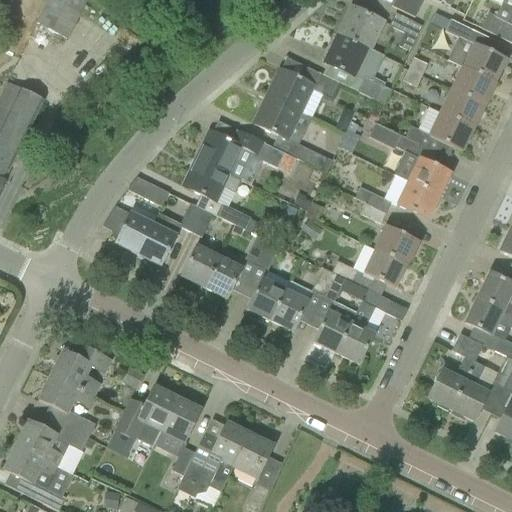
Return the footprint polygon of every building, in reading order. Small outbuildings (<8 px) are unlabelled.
[(49,0),(78,16),(86,0),(49,0)] [(414,20),(420,8),(402,0),(395,0),(391,8),(414,20)] [(402,0),(420,8),(423,0),(402,0)] [(441,0),(441,2),(444,4),(444,6),(449,9),(454,0),(441,0)] [(511,0),(504,0),(495,19),(487,35),(511,46),(511,27),(507,25),(511,15),(511,0)] [(337,37),(369,52),(383,24),(351,9),(337,37)] [(404,36),(403,36),(398,49),(409,54),(421,29),(394,16),(388,28),(404,36)] [(487,35),(495,19),(488,16),(480,31),(487,35)] [(382,58),(369,53),(369,52),(337,37),(324,65),(356,81),(357,78),(363,81),(356,95),(383,108),(390,93),(370,84),(382,58)] [(462,71),(494,86),(504,64),(505,64),(506,63),(474,47),(462,71)] [(421,79),(427,68),(413,61),(408,73),(421,79)] [(299,81),(279,72),(266,99),(311,121),(322,98),(330,102),(338,86),(305,70),(299,81)] [(451,93),(483,108),(494,86),(462,71),(451,93)] [(416,91),(421,79),(408,73),(402,85),(416,91)] [(4,181),(42,103),(6,85),(0,97),(0,192),(5,182),(4,181)] [(483,108),(451,93),(440,116),(472,131),(483,108)] [(277,138),(271,150),(283,156),(325,177),(331,164),(298,148),(311,121),(266,99),(253,127),(277,138)] [(435,155),(440,145),(461,155),(462,153),(461,153),(472,131),(440,116),(429,139),(410,130),(405,141),(418,148),(435,155)] [(344,134),(349,122),(340,118),(335,129),(344,134)] [(394,178),(439,200),(450,176),(413,158),(418,148),(405,141),(360,120),(356,128),(370,135),(368,139),(391,151),(392,149),(404,155),(394,178)] [(340,147),(352,153),(361,132),(349,126),(340,147)] [(276,171),(283,156),(271,150),(238,134),(232,145),(208,134),(195,161),(240,183),(250,188),(261,164),(276,171)] [(182,189),(217,205),(224,190),(235,195),(240,183),(195,161),(182,189)] [(396,208),(427,223),(439,200),(394,178),(393,179),(407,185),(396,208)] [(168,196),(149,187),(136,180),(126,193),(161,210),(168,196)] [(390,205),(359,190),(354,201),(385,216),(390,205)] [(292,207),(299,210),(303,203),(305,199),(297,196),(292,207)] [(385,216),(354,201),(365,207),(360,217),(380,227),(385,216)] [(312,205),(305,219),(315,225),(322,211),(312,205)] [(178,230),(189,235),(201,212),(195,209),(189,206),(178,230)] [(133,208),(129,217),(114,246),(137,257),(151,228),(156,220),(133,208)] [(217,219),(234,228),(243,232),(244,233),(249,221),(227,210),(222,208),(217,219)] [(189,235),(201,240),(211,218),(220,221),(214,234),(227,240),(232,227),(234,228),(217,219),(201,212),(189,235)] [(307,224),(301,233),(312,241),(319,232),(307,224)] [(151,228),(137,257),(160,269),(174,240),(151,228)] [(406,268),(417,245),(385,229),(374,253),(406,268)] [(511,229),(499,254),(511,260),(511,229)] [(260,230),(255,239),(267,245),(277,251),(282,242),(260,230)] [(254,271),(267,245),(255,239),(242,266),(254,271)] [(246,312),(269,323),(284,294),(288,285),(267,275),(278,251),(277,251),(267,245),(254,271),(264,276),(246,312)] [(331,276),(333,277),(345,282),(352,286),(352,285),(357,274),(394,292),(406,268),(374,253),(373,254),(363,249),(352,272),(337,265),(331,276)] [(180,279),(203,290),(218,261),(195,250),(180,279)] [(203,290),(226,302),(241,272),(218,261),(203,290)] [(312,295),(322,299),(333,277),(331,276),(321,272),(311,294),(312,294),(312,295)] [(511,287),(489,276),(477,301),(511,317),(511,287)] [(334,305),(345,282),(333,277),(322,299),(332,305),(312,345),(335,356),(355,316),(334,305)] [(360,305),(355,316),(335,356),(358,367),(373,338),(363,333),(374,311),(384,316),(389,304),(366,293),(360,305)] [(292,334),(306,305),(284,294),(269,323),(292,334)] [(464,326),(490,338),(497,324),(511,330),(511,317),(477,301),(464,326)] [(454,380),(441,374),(427,401),(450,413),(474,365),(482,348),(459,337),(450,354),(463,360),(454,380)] [(493,354),(505,360),(511,363),(511,347),(499,341),(493,354)] [(72,359),(62,354),(50,379),(92,400),(97,390),(83,383),(89,369),(95,372),(101,359),(78,348),(72,359)] [(503,391),(511,372),(511,363),(505,360),(486,396),(497,401),(503,391)] [(474,365),(450,413),(473,424),(487,397),(474,390),(484,370),(474,365)] [(511,372),(503,391),(511,395),(511,372)] [(136,390),(141,380),(128,373),(123,384),(136,390)] [(92,400),(50,379),(38,403),(66,417),(73,403),(87,410),(92,400)] [(161,433),(176,402),(153,390),(143,411),(129,404),(114,435),(134,445),(135,442),(151,450),(152,448),(153,448),(161,433)] [(176,402),(161,433),(184,444),(199,413),(176,402)] [(494,435),(511,443),(511,408),(508,407),(494,435)] [(64,429),(88,441),(95,428),(71,416),(64,429)] [(27,425),(15,449),(59,470),(70,446),(82,451),(88,441),(64,429),(58,443),(54,441),(55,438),(27,425)] [(220,496),(233,470),(249,438),(225,427),(217,443),(204,436),(194,457),(218,469),(207,490),(220,496)] [(258,483),(245,511),(246,511),(258,511),(281,466),(280,466),(277,471),(264,465),(272,450),(249,438),(233,470),(258,483)] [(59,470),(15,449),(3,473),(31,487),(32,486),(35,488),(29,500),(53,511),(59,511),(64,502),(61,501),(47,493),(59,470)] [(194,457),(183,451),(178,460),(171,474),(182,479),(194,457)] [(218,469),(194,457),(182,479),(176,492),(193,501),(195,497),(205,496),(207,490),(218,469)] [(101,510),(111,511),(115,511),(118,497),(104,495),(101,510)] [(5,502),(11,505),(13,499),(7,497),(5,502)] [(132,511),(136,504),(126,500),(120,511),(132,511)]
